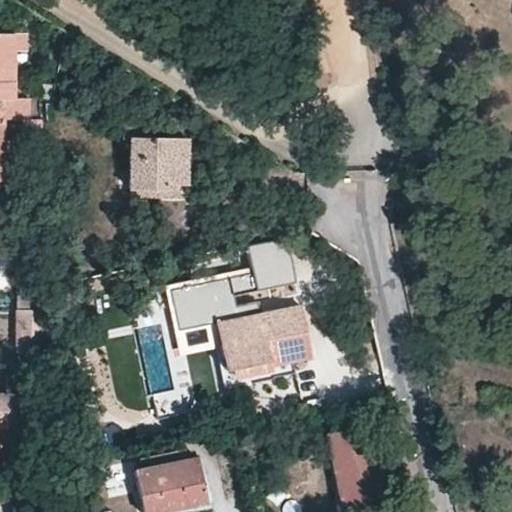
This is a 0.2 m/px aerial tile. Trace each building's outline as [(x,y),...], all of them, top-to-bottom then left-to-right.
[(0,117),(4,118),(29,117),(27,99),(12,98),(12,52),(24,52),(25,32),(0,32),(0,117)] [(22,148),(44,146),(51,117),(29,117),(26,130),(22,148)] [(133,193),(168,192),(167,184),(189,184),(186,139),(152,141),(151,118),(120,120),(121,145),(130,145),(132,168),(133,193)] [(133,193),(134,201),(191,197),(189,184),(167,184),(168,192),(133,193)] [(301,287),(286,229),(236,242),(241,264),(158,285),(192,418),(224,409),(217,385),(306,361),(293,312),(262,320),(257,299),(301,287)] [(16,339),(37,338),(36,293),(15,293),(16,339)] [(355,428),(327,433),(334,475),(341,509),(370,504),(380,502),(365,425),(355,428)] [(168,463),(160,464),(154,466),(153,456),(137,460),(139,469),(132,470),(135,484),(123,486),(125,496),(137,494),(140,511),(148,511),(155,511),(168,508),(204,501),(198,469),(191,471),(188,459),(185,460),(184,450),(167,453),(168,463)] [(160,464),(168,463),(167,453),(158,455),(160,464)] [(196,457),(188,459),(191,471),(198,469),(196,457)] [(137,460),(130,461),(132,470),(139,469),(137,460)] [(204,468),(198,469),(204,501),(168,508),(168,511),(169,511),(208,507),(211,503),(212,499),(204,468)] [(329,476),(333,511),(364,511),(371,510),(370,504),(341,509),(334,475),(329,476)]
